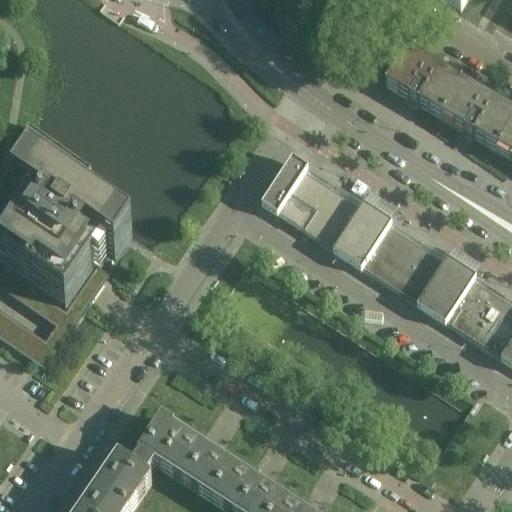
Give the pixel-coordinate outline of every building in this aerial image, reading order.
[(469,0),(432,0),(460,16),(469,0)] [(511,118),(405,56),(385,92),(511,165),(511,118)] [(10,197),(13,199),(28,210),(19,224),(18,224),(0,249),(0,270),(65,315),(93,275),(92,274),(101,262),(115,273),(132,247),(69,205),(90,173),(89,172),(85,178),(27,138),(29,131),(28,130),(10,197)] [(308,220),(299,235),(306,239),(332,200),(303,181),(307,177),(292,167),(262,213),(276,222),(286,207),(308,220)] [(334,257),(360,218),(332,200),(306,239),(334,257)] [(286,207),(276,222),(277,223),(278,221),(299,235),(308,220),(286,207)] [(334,257),(333,259),(361,277),(362,275),(417,312),(417,313),(445,331),(446,330),(472,290),(475,285),(447,267),(443,272),(388,236),(391,231),(363,213),(360,218),(334,257)] [(474,349),(500,309),(472,290),(446,330),(474,349)] [(502,367),(511,350),(511,316),(500,309),(474,349),(502,367)] [(511,350),(502,367),(511,373),(511,350)] [(117,464),(107,479),(86,511),(87,511),(134,511),(151,488),(145,483),(154,469),(161,474),(184,440),(160,425),(138,459),(139,460),(130,473),(117,464)] [(234,472),(197,449),(184,440),(161,474),(212,507),(234,472)] [(280,511),(285,505),(247,481),(234,472),(212,507),(219,511),(280,511)]
